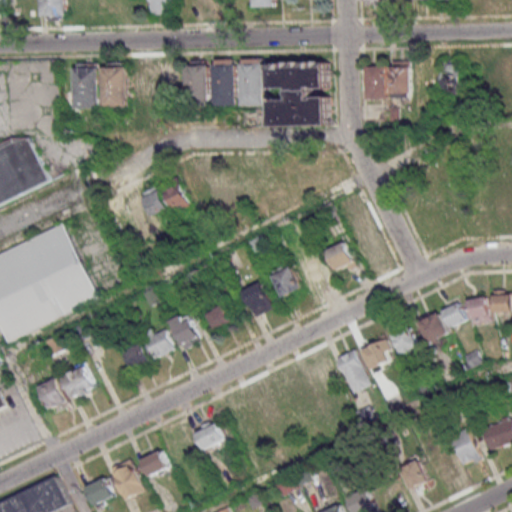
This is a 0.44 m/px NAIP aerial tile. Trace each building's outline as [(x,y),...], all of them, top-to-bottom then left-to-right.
[(8,0),(0,0),(0,20),(9,20),(8,0)] [(43,0),(44,16),(72,16),(72,0),(43,0)] [(172,14),(172,0),(152,0),(153,15),(172,14)] [(201,0),(201,13),(220,13),(219,0),(201,0)] [(245,106),(268,106),(268,58),(245,58),(245,106)] [(495,84),(511,83),(511,58),(495,58),(495,84)] [(242,59),(217,59),(217,106),(242,106),(242,59)] [(445,60),(445,92),(464,92),(464,60),(445,60)] [(105,65),(105,106),(213,106),(213,61),(188,61),(188,63),(132,63),(132,65),(105,65)] [(273,97),(273,126),(333,126),(333,93),(331,93),(331,61),(273,62),(273,89),(288,88),(288,97),(273,97)] [(368,99),(414,98),(414,63),(392,63),(393,67),(368,67),(368,99)] [(103,66),(78,66),(78,108),(103,108),(103,66)] [(51,180),(0,205),(0,149),(16,142),(31,138),(51,180)] [(220,207),(238,198),(223,168),(205,177),(220,207)] [(184,176),(194,198),(208,192),(199,170),(184,176)] [(511,176),(495,176),(495,214),(511,213),(511,176)] [(195,204),(181,177),(164,185),(178,213),(195,204)] [(159,226),(154,217),(173,209),(162,186),(125,203),(140,235),(159,226)] [(475,217),(492,217),(492,189),(475,189),(475,217)] [(437,203),(443,223),(460,218),(453,197),(437,203)] [(416,214),(424,233),(441,226),(432,207),(416,214)] [(308,232),(305,219),(294,222),(297,234),(308,232)] [(0,324),(0,253),(63,223),(100,298),(9,343),(0,324)] [(358,239),(368,260),(384,252),(374,231),(358,239)] [(330,250),(341,273),(359,265),(348,241),(330,250)] [(311,289),(331,279),(315,248),(295,259),(311,289)] [(275,272),(286,297),(305,289),(293,263),(275,272)] [(239,293),(233,281),(220,287),(226,299),(239,293)] [(258,316),(277,306),(264,281),(245,291),(258,316)] [(511,289),(497,289),(497,312),(511,311),(511,289)] [(470,300),(476,324),(495,319),(489,295),(470,300)] [(446,310),(454,327),(472,319),(464,302),(446,310)] [(217,330),(238,320),(230,303),(209,312),(217,330)] [(205,340),(191,311),(173,320),(187,349),(205,340)] [(452,333),(442,311),(422,320),(431,342),(452,333)] [(423,349),(412,326),(395,334),(406,357),(423,349)] [(145,332),(158,359),(179,349),(170,330),(159,335),(156,327),(145,332)] [(374,370),(397,361),(389,340),(365,348),(374,370)] [(155,361),(146,342),(128,350),(136,369),(155,361)] [(129,375),(115,345),(96,354),(110,384),(129,375)] [(340,358),(356,393),(375,385),(359,349),(340,358)] [(102,388),(92,364),(43,385),(53,409),(102,388)] [(309,373),(317,394),(340,384),(331,364),(309,373)] [(0,413),(10,410),(2,392),(0,392),(0,413)] [(284,416),(274,392),(254,401),(264,425),(284,416)] [(511,417),(486,426),(494,449),(511,443),(511,417)] [(195,429),(204,451),(230,441),(222,419),(195,429)] [(484,459),(472,428),(454,434),(466,466),(484,459)] [(144,456),(150,476),(175,468),(169,448),(144,456)] [(432,458),(442,480),(459,472),(449,451),(432,458)] [(114,468),(130,501),(153,489),(136,457),(114,468)] [(405,467),(415,491),(432,484),(422,460),(405,467)] [(120,495),(110,475),(88,485),(98,506),(120,495)] [(0,511),(63,511),(78,506),(66,476),(0,503),(0,511)] [(278,484),(283,495),(299,487),(294,476),(278,484)] [(377,511),(380,511),(375,490),(353,496),(356,511),(377,511)]
